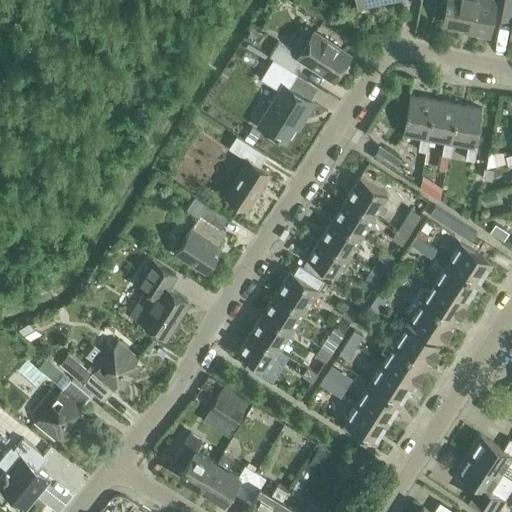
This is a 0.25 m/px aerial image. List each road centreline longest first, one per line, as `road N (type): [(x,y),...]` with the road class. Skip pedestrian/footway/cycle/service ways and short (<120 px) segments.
road 1 (residential): [(111,464),(180,380),(372,67),(418,50),(511,68)]
road 2 (residential): [(380,511),(511,310)]
